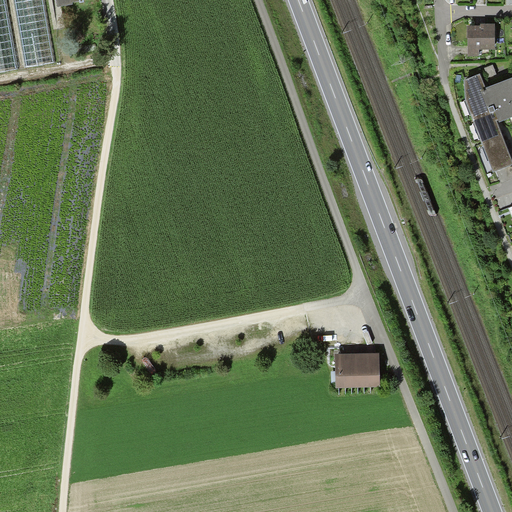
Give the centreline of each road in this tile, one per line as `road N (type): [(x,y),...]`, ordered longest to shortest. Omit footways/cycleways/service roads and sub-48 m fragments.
road 1 (unclassified): [(256,0),(455,511)]
road 2 (trunk): [(298,0),(493,511)]
road 3 (track): [(59,511),(116,74),(106,0)]
road 4 (track): [(81,337),(123,340),(368,297)]
road 5 (track): [(444,83),(511,257)]
